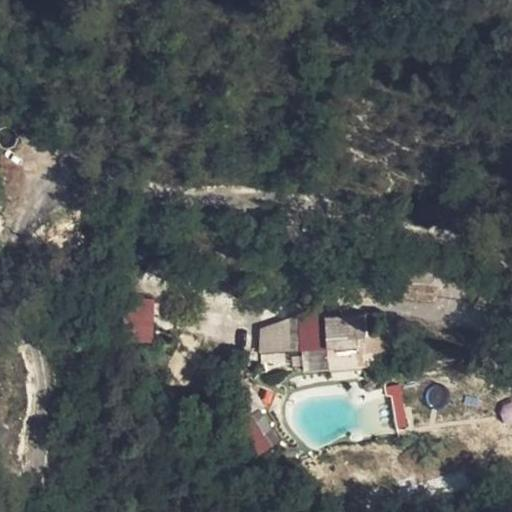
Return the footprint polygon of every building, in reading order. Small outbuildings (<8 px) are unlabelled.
[(413,195),(433,204),(441,183),(422,174),(413,195)] [(120,299),(124,343),(156,340),(151,296),(120,299)] [(363,304),(364,314),(377,313),(376,302),(363,304)] [(349,334),(366,332),(365,320),(364,314),(363,304),(345,306),(349,334)] [(382,345),(380,330),(366,332),(349,334),(345,306),(340,307),(296,317),(302,356),(327,351),(337,346),(341,355),(382,345)] [(302,356),(296,317),(288,319),(294,357),(302,356)] [(366,332),(380,330),(379,319),(365,320),(366,332)] [(328,357),(341,355),(337,346),(327,351),(328,357)] [(252,417),(234,427),(250,459),(268,449),(252,417)]
